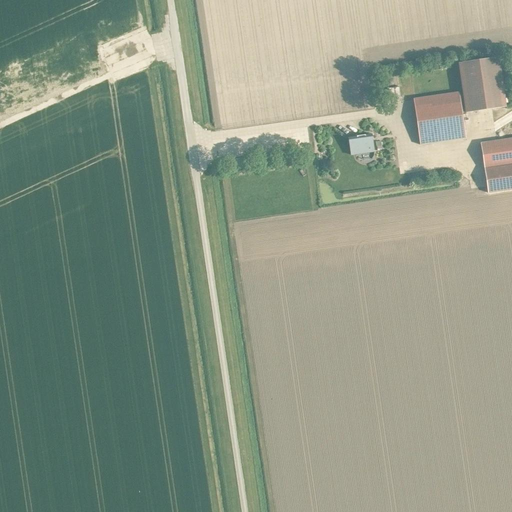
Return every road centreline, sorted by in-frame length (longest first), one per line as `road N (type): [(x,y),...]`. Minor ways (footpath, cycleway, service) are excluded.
road 1 (unclassified): [(245,511),(168,0)]
road 2 (track): [(175,42),(0,123)]
